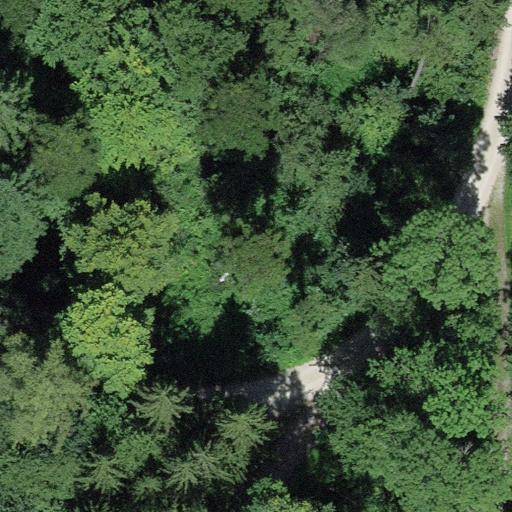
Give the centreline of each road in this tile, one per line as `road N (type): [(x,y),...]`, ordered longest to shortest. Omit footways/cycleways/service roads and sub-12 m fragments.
road 1 (track): [(510,0),(484,151),(429,277),(381,340),(316,395),(218,411),(72,386),(0,344)]
road 2 (track): [(485,511),(493,286),(484,151)]
road 3 (track): [(259,511),(279,493),(316,395)]
